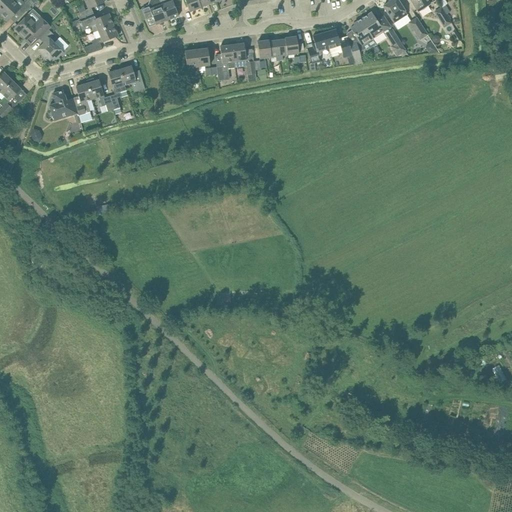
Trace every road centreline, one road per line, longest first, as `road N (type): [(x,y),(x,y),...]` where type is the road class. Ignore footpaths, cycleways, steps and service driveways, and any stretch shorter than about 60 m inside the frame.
road 1 (unclassified): [(384,511),(300,458),(0,172)]
road 2 (residential): [(144,45),(42,75),(0,40)]
road 3 (residential): [(240,32),(321,23),(369,0)]
